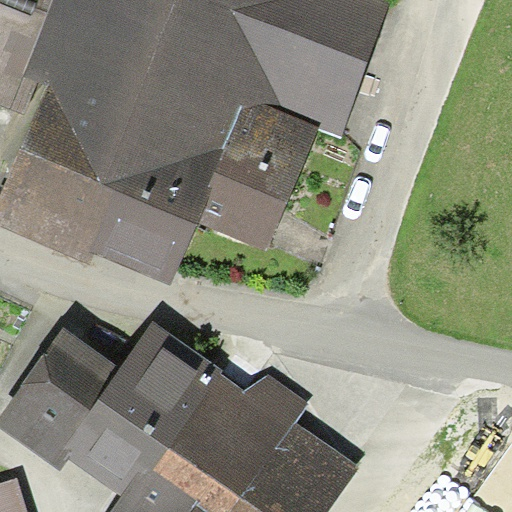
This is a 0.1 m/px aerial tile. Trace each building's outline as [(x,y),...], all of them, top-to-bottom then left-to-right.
[(22,78),(52,0),(0,0),(0,100),(12,105),(22,78)] [(52,0),(22,78),(43,86),(0,195),(0,223),(80,254),(85,242),(164,272),(187,213),(255,239),(303,118),(323,126),(369,10),(342,0),(52,0)] [(114,380),(61,456),(120,497),(138,472),(206,375),(146,334),(114,380)] [(61,456),(114,380),(60,342),(0,428),(0,431),(53,468),(61,456)] [(206,375),(138,472),(187,506),(195,511),(316,511),(345,471),(206,375)] [(183,511),(187,506),(138,472),(120,497),(109,511),(183,511)] [(0,491),(0,511),(13,511),(7,490),(0,491)]
